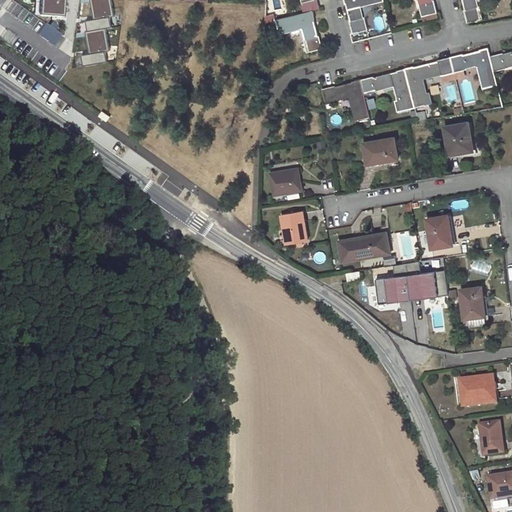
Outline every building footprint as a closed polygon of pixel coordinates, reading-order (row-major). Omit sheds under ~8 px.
[(346,0),(352,21),(351,21),(353,33),(369,29),(366,17),(364,18),(360,6),(383,0),(346,0)] [(420,0),(422,3),(419,3),(422,16),(423,16),(424,20),(438,16),(437,13),(438,12),(435,0),(420,0)] [(463,0),(466,10),(465,11),(468,23),(483,19),(480,7),(478,7),(477,2),(485,0),(463,0)] [(314,10),(276,19),(280,33),(304,27),(307,39),(305,39),(308,51),(323,48),(320,36),(319,36),(314,15),(315,15),(314,10)] [(497,85),(494,71),(490,56),(488,47),(484,48),(484,50),(464,54),(464,53),(451,57),(454,72),(467,69),(466,66),(478,64),(484,88),(497,85)] [(511,51),(504,53),(504,52),(490,56),(494,71),(507,68),(506,66),(511,64),(511,51)] [(451,57),(438,60),(438,61),(411,67),(406,68),(415,106),(432,102),(430,93),(427,94),(423,77),(441,73),(441,75),(454,72),(451,57)] [(374,76),(361,79),(365,94),(378,91),(377,89),(395,85),(399,101),(397,101),(399,111),(415,106),(406,68),(401,69),(401,70),(374,76)] [(335,85),(323,88),(326,104),(339,100),(339,98),(350,96),(356,120),(370,116),(365,94),(361,79),(356,80),(356,81),(336,86),(335,85)] [(469,122),(445,126),(450,155),(474,151),(469,122)] [(395,137),(364,143),(368,164),(398,159),(395,137)] [(299,168),(271,173),(274,195),(303,190),(299,168)] [(303,211),(282,214),(287,244),(308,240),(303,211)] [(448,215),(427,218),(432,248),(454,244),(448,215)] [(340,240),(344,261),(391,253),(388,232),(340,240)] [(359,270),(347,272),(349,279),(360,278),(359,270)] [(482,285),(461,288),(466,327),(488,324),(482,285)] [(456,289),(448,290),(450,302),(455,301),(457,298),(456,289)] [(494,375),(460,378),(463,406),(498,402),(494,375)] [(501,421),(480,423),(484,454),(505,451),(501,421)] [(511,472),(489,476),(492,498),(511,494),(511,472)]
